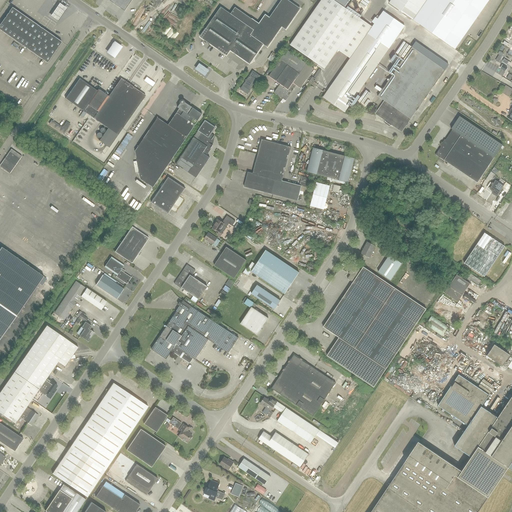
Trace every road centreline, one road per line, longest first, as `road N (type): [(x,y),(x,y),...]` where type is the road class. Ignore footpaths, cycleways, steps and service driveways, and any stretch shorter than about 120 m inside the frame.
road 1 (unclassified): [(220,426),(344,245),(372,144)]
road 2 (unclassified): [(241,109),(216,186),(107,347)]
road 3 (unclassified): [(241,109),(72,0)]
road 4 (unclassified): [(107,347),(0,507)]
road 5 (unclassified): [(408,160),(511,2)]
road 6 (unclassified): [(340,507),(220,426)]
road 7 (unclassified): [(220,426),(107,347)]
road 8 (unclassified): [(372,144),(241,109)]
